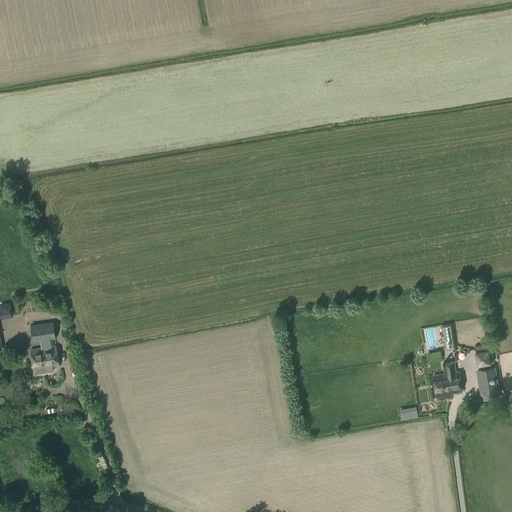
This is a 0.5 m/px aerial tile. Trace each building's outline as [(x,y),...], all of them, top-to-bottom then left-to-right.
[(9,304),(0,305),(0,312),(1,317),(11,315),(9,304)] [(52,322),(30,325),(32,341),(44,339),(45,347),(30,349),(34,373),(46,372),(46,368),(58,366),(55,345),(52,346),(51,338),(54,338),(52,322)] [(449,327),(443,328),(445,337),(443,337),(443,341),(445,340),(446,349),(452,349),(449,327)] [(488,350),(475,352),(477,364),(490,362),(488,350)] [(444,373),(433,375),(436,397),(449,395),(449,393),(462,391),(459,371),(455,372),(454,361),(442,363),(444,373)] [(494,367),(478,369),(482,394),(498,392),(494,367)]
